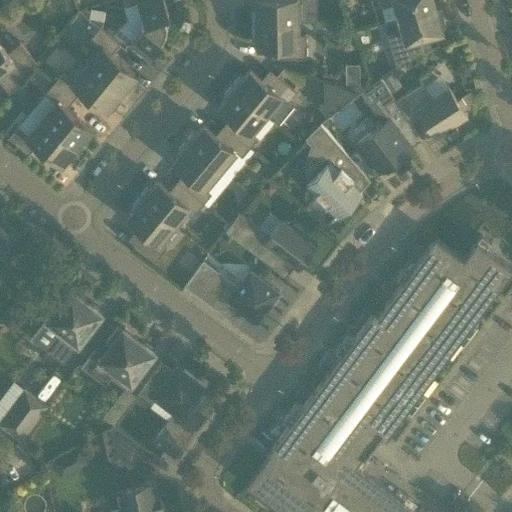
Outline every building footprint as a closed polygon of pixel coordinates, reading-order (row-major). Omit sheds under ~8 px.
[(132,39),(150,54),(163,38),(160,36),(163,33),(163,32),(166,25),(165,18),(164,14),(168,13),(163,0),(128,0),(130,4),(138,1),(145,20),(141,21),(144,24),(132,39)] [(252,8),(252,21),(297,21),(296,0),(255,0),(256,8),(252,8)] [(376,0),(379,7),(394,3),(398,16),(435,6),(433,0),(376,0)] [(436,10),(435,6),(398,16),(402,29),(386,34),(396,67),(423,52),(419,37),(442,30),(441,29),(446,27),(440,9),(436,10)] [(252,21),(252,35),(256,35),(256,45),(280,45),(280,57),(306,57),(306,35),(297,35),(297,21),(252,21)] [(87,64),(123,94),(135,80),(131,77),(134,73),(118,60),(119,59),(111,53),(119,44),(99,27),(89,39),(100,48),(87,64)] [(9,92),(35,61),(20,42),(7,52),(0,42),(0,70),(1,70),(13,85),(8,91),(9,92)] [(54,82),(74,99),(81,90),(88,96),(89,95),(105,109),(108,105),(112,108),(123,94),(87,64),(74,80),(63,71),(54,82)] [(231,85),(266,113),(278,124),(294,104),(288,100),(296,91),(276,75),(268,84),(249,69),(243,77),(240,75),(231,85)] [(42,118),(78,148),(90,134),(86,131),(89,128),(73,114),(74,113),(66,107),(74,99),(54,82),(44,93),(55,102),(42,118)] [(433,97),(425,85),(423,82),(395,100),(410,122),(420,115),(434,136),(467,115),(464,110),(467,108),(460,97),(457,99),(448,86),(433,97)] [(237,121),(230,130),(249,147),(257,137),(250,132),(266,113),(231,85),(223,95),(225,98),(219,106),(237,121)] [(410,122),(395,100),(389,89),(374,100),(388,118),(355,142),(367,157),(368,157),(379,171),(393,161),(395,164),(414,150),(399,130),(410,122)] [(8,137),(17,144),(28,154),(36,144),(43,150),(44,149),(60,163),(63,159),(67,162),(78,148),(42,118),(29,134),(18,125),(8,137)] [(305,168),(308,180),(304,184),(339,217),(362,193),(354,185),(364,175),(365,174),(320,122),(305,138),(311,144),(306,156),(305,168)] [(185,140),(230,178),(253,150),(249,147),(230,130),(222,139),(203,124),(197,132),(194,130),(185,140)] [(191,176),(184,186),(204,202),(208,206),(230,178),(185,140),(177,151),(179,153),(173,161),(191,176)] [(148,185),(139,196),(174,224),(189,206),(196,212),(204,202),(184,186),(176,195),(157,180),(151,188),(148,185)] [(159,242),(174,224),(139,196),(131,206),(134,209),(127,217),(145,232),(135,244),(155,261),(166,247),(159,242)] [(278,252),(298,266),(314,245),(301,236),(304,233),(293,224),(290,227),(281,220),(270,234),(239,211),(225,230),(269,264),(278,252)] [(9,238),(0,228),(0,253),(10,243),(7,241),(9,238)] [(481,236),(477,241),(476,240),(471,247),(463,258),(435,237),(415,264),(410,260),(411,259),(410,259),(396,278),(397,278),(402,281),(377,314),(374,311),(354,337),(349,333),(349,332),(334,351),(335,352),(336,351),(340,355),(302,406),(297,402),(297,401),(282,420),(283,421),(283,420),(288,424),(268,450),(270,452),(264,460),(247,483),(273,503),(269,508),(268,507),(268,508),(273,511),(417,511),(411,507),(410,508),(402,502),(403,501),(360,469),(369,457),(364,454),(366,452),(363,451),(377,432),(380,434),(381,432),(385,435),(405,409),(410,413),(410,414),(425,395),(424,394),(424,395),(419,391),(457,340),(462,344),(463,345),(477,326),(476,325),(476,326),(471,322),(511,267),(486,247),(490,243),(491,242),(481,234),(480,235),(481,236)] [(203,259),(184,285),(228,318),(238,306),(257,320),(268,306),(270,307),(278,297),(275,296),(279,291),(250,270),(234,291),(212,275),(216,269),(203,259)] [(102,311),(85,298),(70,287),(68,290),(65,288),(52,303),(55,306),(46,319),(62,331),(47,350),(63,362),(102,311)] [(155,350),(137,337),(123,326),(120,329),(117,327),(105,343),(108,345),(98,358),(130,382),(155,350)] [(153,441),(174,457),(208,411),(196,401),(203,392),(195,386),(198,383),(192,379),(194,377),(184,369),(182,371),(177,367),(161,388),(149,378),(160,363),(161,363),(162,361),(161,361),(138,392),(152,402),(159,393),(178,408),(153,441)] [(324,368),(317,362),(311,369),(319,375),(324,368)] [(135,395),(124,387),(103,415),(114,424),(135,395)] [(46,405),(43,403),(25,389),(0,421),(0,423),(20,439),(46,405)] [(101,430),(102,434),(108,458),(132,465),(138,442),(114,424),(101,430)] [(61,474),(87,459),(78,444),(53,459),(61,474)] [(117,489),(116,489),(120,506),(119,506),(120,511),(161,511),(160,508),(161,508),(159,496),(157,497),(153,480),(132,485),(129,471),(116,467),(114,475),(117,489)] [(104,499),(106,511),(114,511),(111,497),(104,499)]
